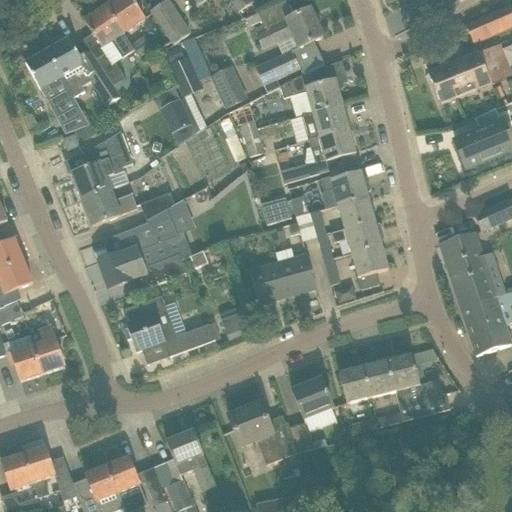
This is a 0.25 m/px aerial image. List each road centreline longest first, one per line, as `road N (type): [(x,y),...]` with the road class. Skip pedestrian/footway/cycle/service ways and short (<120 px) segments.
road 1 (residential): [(103,406),(163,401),(428,296)]
road 2 (residential): [(103,406),(101,355),(0,123)]
road 3 (residential): [(414,221),(376,58)]
road 4 (residential): [(511,419),(463,364),(428,296)]
road 5 (residential): [(491,0),(376,58)]
